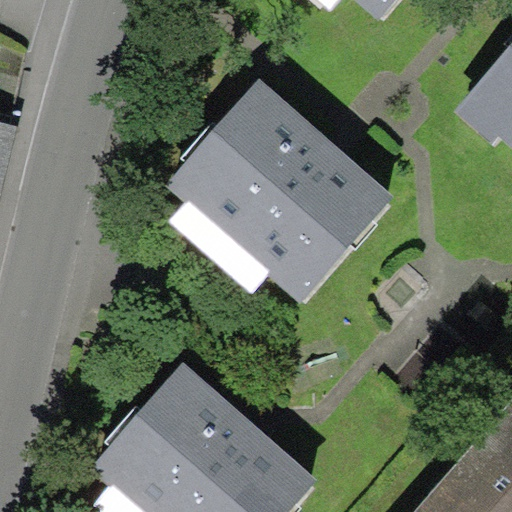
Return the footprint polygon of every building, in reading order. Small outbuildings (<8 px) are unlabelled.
[(364,0),(380,13),(391,0),(327,0),(330,2),(331,0),(364,0)] [(511,61),(465,116),(493,141),(503,129),(511,136),(511,61)] [(301,299),(387,202),(256,88),(171,184),(196,206),(180,225),(251,287),(267,269),(301,299)] [(0,176),(11,127),(0,124),(0,176)] [(294,511),(317,486),(187,372),(101,468),(127,491),(110,509),(113,511),(294,511)] [(511,511),(511,407),(419,511),(511,511)]
